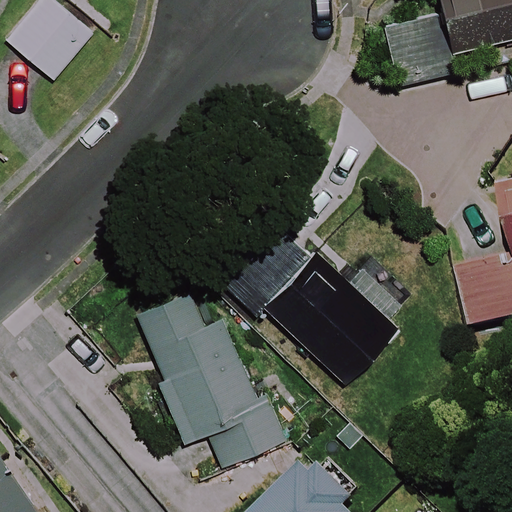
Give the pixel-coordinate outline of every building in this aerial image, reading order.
[(91,32),(52,0),(39,0),(6,40),(52,79),(91,32)] [(511,39),(511,0),(432,0),(436,16),(386,28),(400,84),(454,71),(450,54),(511,39)] [(511,191),(497,195),(511,251),(511,191)] [(311,251),(304,257),(267,219),(212,274),(250,312),(262,300),(344,382),(393,333),(349,289),(311,251)] [(511,318),(511,259),(452,274),(465,330),(511,318)] [(207,326),(192,292),(134,318),(165,386),(149,393),(172,444),(188,437),(204,430),(220,467),(274,443),(219,321),(207,326)] [(317,465),(310,471),(300,461),(247,511),(349,511),(344,506),(350,499),(317,465)] [(0,511),(33,511),(0,465),(0,511)]
